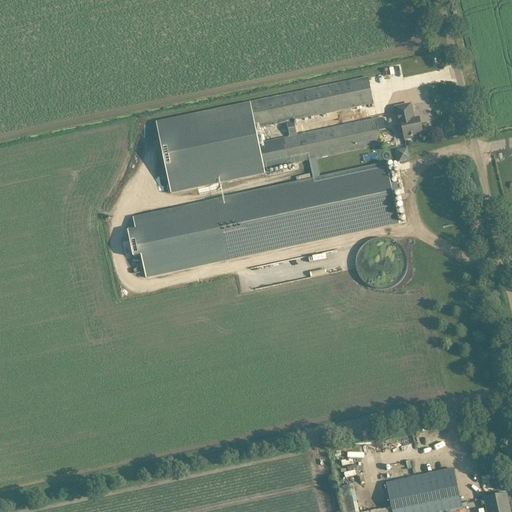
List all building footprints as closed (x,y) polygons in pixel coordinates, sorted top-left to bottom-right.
[(378,124),(377,119),(297,136),(294,121),(374,104),(374,103),(368,79),(359,80),(250,103),(217,111),(213,112),(211,112),(157,124),(171,195),(227,183),(256,177),(265,175),(264,170),(288,165),(309,160),(316,159),(373,147),(382,145),(378,124)] [(399,123),(401,123),(405,140),(415,138),(414,136),(423,134),(420,118),(414,119),(411,104),(395,108),(399,123)] [(406,148),(395,150),(397,161),(409,159),(406,148)] [(387,164),(313,180),(133,219),(136,229),(128,231),(134,258),(142,257),(146,278),(399,224),(387,164)] [(398,286),(404,245),(360,239),(354,280),(398,286)] [(370,447),(359,450),(363,463),(373,460),(370,447)] [(454,469),(386,483),(392,511),(444,511),(462,508),(454,469)] [(357,511),(352,485),(341,487),(345,511),(387,511),(386,508),(365,511),(357,511)] [(485,499),(488,511),(510,511),(506,494),(485,499)]
